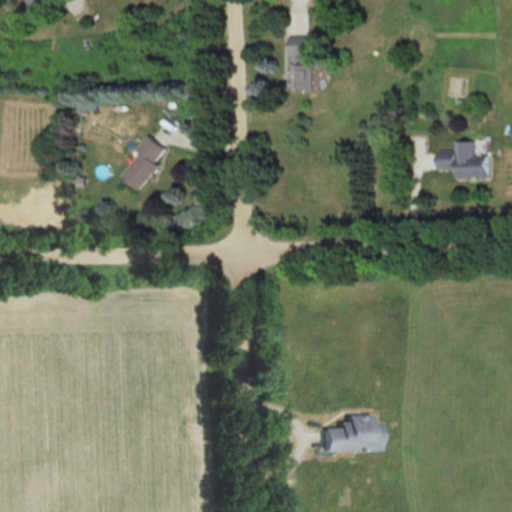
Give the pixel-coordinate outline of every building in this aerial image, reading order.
[(46,9),(46,0),(25,0),(26,9),(46,9)] [(314,89),(314,52),(306,52),(306,36),(288,36),(288,89),(314,89)] [(137,190),(158,166),(154,163),(165,150),(150,137),(118,174),(137,190)] [(456,178),(488,177),(487,140),(455,141),(455,150),(436,150),(437,169),(455,169),(456,178)] [(321,450),(377,450),(377,415),(343,415),(343,425),(321,425),(321,450)]
